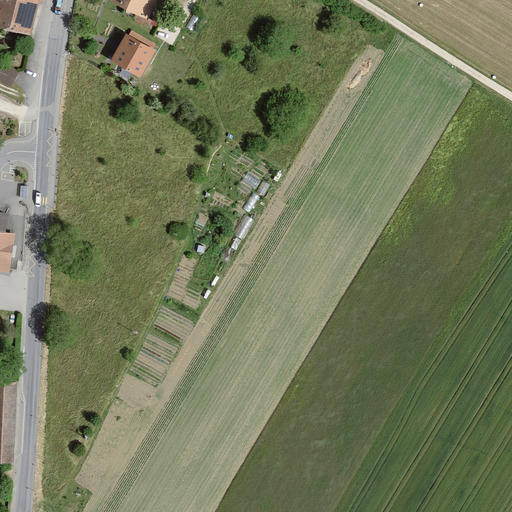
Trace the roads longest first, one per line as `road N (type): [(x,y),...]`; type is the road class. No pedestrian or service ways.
road 1 (secondary): [(42,152),(23,511)]
road 2 (track): [(356,0),(511,97)]
road 3 (secondary): [(62,0),(42,152)]
